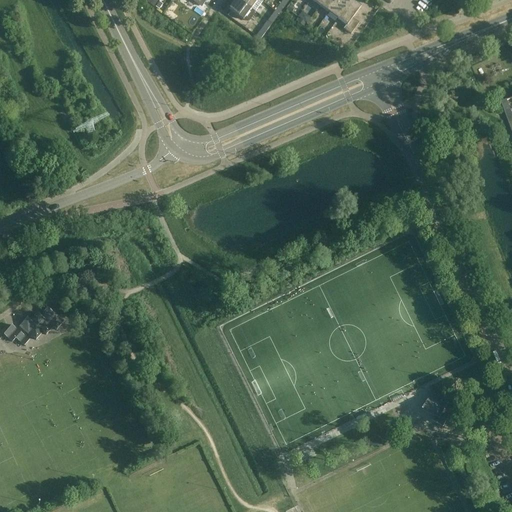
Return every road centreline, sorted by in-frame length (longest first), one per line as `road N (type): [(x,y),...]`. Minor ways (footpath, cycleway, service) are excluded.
road 1 (unclassified): [(511,383),(381,83)]
road 2 (residential): [(174,149),(207,159),(381,83)]
road 3 (residential): [(376,70),(215,140),(186,138)]
road 4 (residential): [(0,231),(147,171),(174,149)]
